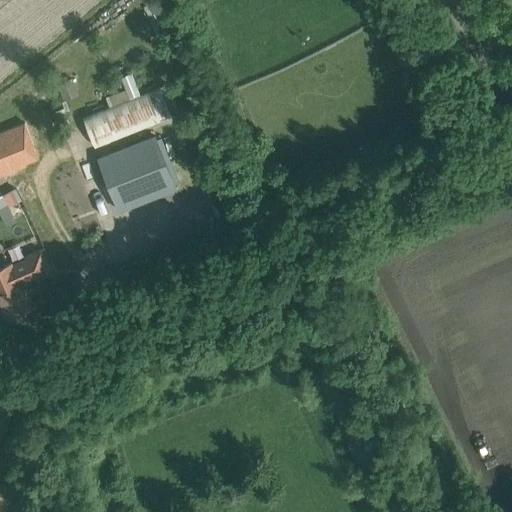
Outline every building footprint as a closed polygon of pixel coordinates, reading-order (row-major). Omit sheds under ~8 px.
[(85,117),(97,146),(174,112),(163,86),(143,94),(133,72),(123,77),(127,86),(107,95),(112,105),(85,117)] [(72,76),(57,82),(64,98),(79,92),(72,76)] [(25,122),(0,132),(0,174),(25,164),(20,151),(34,145),(25,122)] [(156,132),(98,155),(120,210),(178,187),(156,132)] [(59,184),(81,184),(81,173),(59,173),(59,184)] [(24,284),(37,278),(48,273),(37,249),(0,265),(0,300),(8,319),(34,307),(24,284)]
